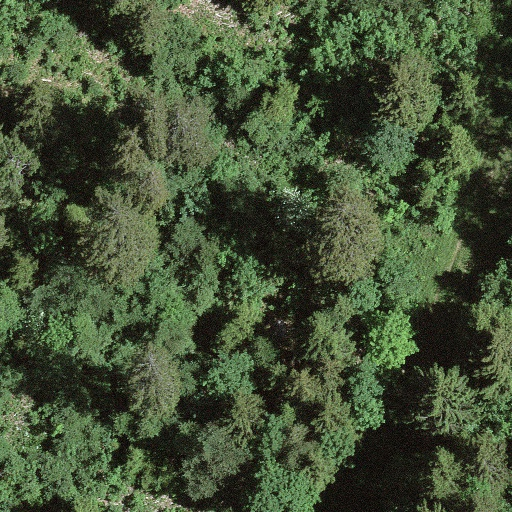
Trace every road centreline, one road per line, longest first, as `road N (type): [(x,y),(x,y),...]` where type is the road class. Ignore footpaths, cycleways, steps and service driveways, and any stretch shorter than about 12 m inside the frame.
road 1 (track): [(396,511),(391,399),(511,171)]
road 2 (track): [(501,190),(505,0)]
road 3 (track): [(391,399),(309,511)]
